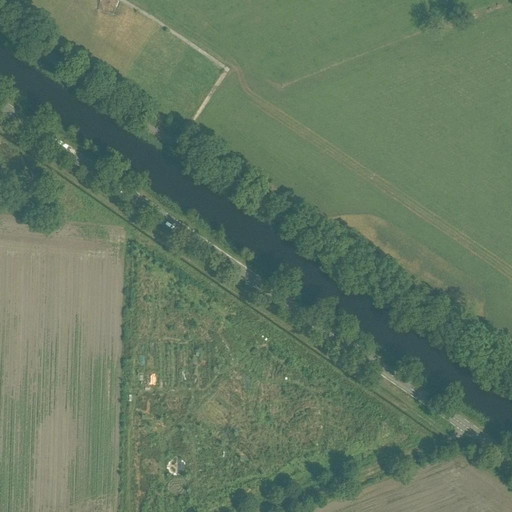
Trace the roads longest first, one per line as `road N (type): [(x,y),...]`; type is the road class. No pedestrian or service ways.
road 1 (secondary): [(511,459),(0,107)]
road 2 (unclassified): [(511,378),(0,27)]
road 3 (track): [(469,430),(258,511)]
